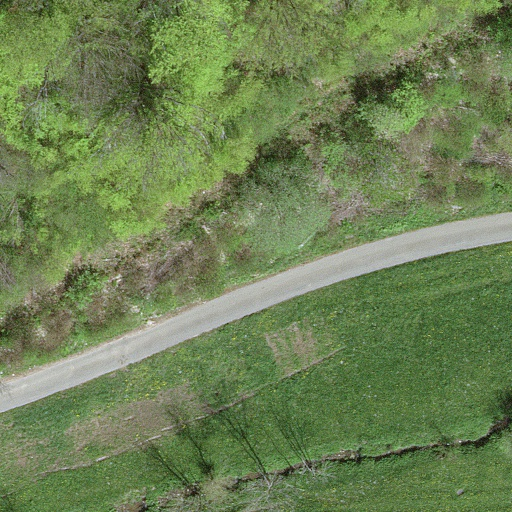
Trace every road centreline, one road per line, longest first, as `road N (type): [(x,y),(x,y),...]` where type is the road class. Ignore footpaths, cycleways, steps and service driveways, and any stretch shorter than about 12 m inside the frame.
road 1 (track): [(511,5),(318,120),(81,287),(0,328)]
road 2 (unclassified): [(0,395),(366,256),(511,225)]
